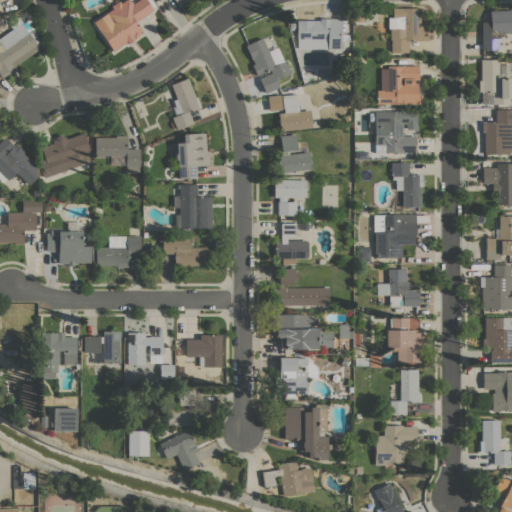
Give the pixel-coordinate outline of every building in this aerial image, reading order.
[(92,22),(112,9),(110,6),(118,1),(120,3),(124,0),(129,0),(132,4),(137,0),(152,0),(156,6),(152,9),(152,10),(135,21),(142,31),(139,33),(140,34),(134,38),(135,39),(128,44),(126,41),(112,51),(92,22)] [(419,8),(419,22),(421,22),(421,40),(408,40),(408,52),(390,52),(390,39),(389,39),(389,28),(393,28),(393,18),(392,18),(392,7),(419,8)] [(363,21),(353,21),(353,8),(363,8),(363,21)] [(480,21),(489,21),(489,10),(511,10),(511,33),(503,33),(503,34),(499,37),(498,36),(497,49),(481,49),(480,21)] [(296,48),(296,38),(295,20),(318,20),(318,18),(340,18),(341,49),(327,49),(327,48),(296,48)] [(0,36),(21,22),(28,32),(30,31),(33,36),(31,37),(39,48),(14,65),(15,68),(1,77),(0,75),(0,36)] [(274,65),(284,61),(290,73),(275,79),(279,86),(265,93),(258,78),(271,72),(269,69),(256,75),(251,64),(253,63),(251,59),(244,45),(261,37),(274,65)] [(365,60),(359,66),(353,61),(353,58),(353,56),(355,54),(358,54),(361,56),(365,60)] [(499,65),(511,65),(511,76),(500,76),(500,78),(511,78),(511,99),(509,99),(509,104),(492,103),(492,91),(489,91),(489,92),(488,92),(488,91),(478,91),(478,80),(480,80),(480,59),(498,59),(498,76),(499,76),(499,65)] [(376,104),(376,90),(379,90),(379,68),(386,68),(386,65),(418,65),(418,79),(413,79),(413,83),(417,83),(417,92),(418,92),(418,103),(376,104)] [(171,117),(174,115),(171,107),(174,105),(172,100),(176,98),(170,84),(187,77),(194,97),(196,96),(200,107),(188,112),(192,123),(176,129),(175,127),(171,128),(168,121),(172,120),(171,117)] [(279,130),(277,113),(283,112),(281,95),(296,94),(297,106),(289,107),(289,112),(309,109),(311,127),(279,130)] [(266,110),(280,109),(280,95),(266,96),(266,110)] [(511,149),(508,154),(483,154),(483,132),(481,132),(481,122),(495,121),(494,109),(511,109),(511,149)] [(374,111),(402,111),(402,135),(415,135),(415,152),(374,152),(374,111)] [(90,161),(80,164),(43,177),(37,161),(44,159),(40,147),(52,143),(51,140),(56,138),(55,136),(62,134),(63,136),(64,136),(65,139),(83,132),(89,149),(86,150),(90,161)] [(178,178),(177,161),(176,160),(175,155),(177,153),(176,143),(184,143),(183,134),(205,133),(205,151),(208,151),(209,158),(210,158),(210,161),(209,161),(209,165),(195,166),(196,177),(178,178)] [(278,172),(277,165),(278,165),(277,155),(281,154),(279,136),(295,134),(297,149),(288,150),(288,154),(308,151),(310,168),(278,172)] [(115,137),(115,135),(127,135),(126,149),(139,149),(138,166),(138,172),(126,172),(126,166),(125,166),(125,155),(94,155),(94,137),(115,137)] [(0,141),(4,137),(13,145),(14,143),(23,151),(22,152),(36,166),(37,176),(28,184),(15,171),(7,179),(6,178),(1,182),(0,180),(0,141)] [(401,206),(401,190),(395,190),(395,183),(394,183),(394,180),(391,179),(391,176),(390,176),(390,162),(408,162),(408,174),(411,175),(411,174),(412,174),(422,175),(422,186),(420,186),(420,207),(401,206)] [(482,167),(495,167),(495,163),(511,163),(511,204),(496,204),(496,192),(491,192),(491,183),(482,183),(482,167)] [(305,179),(305,197),(285,197),(285,201),(295,201),(304,201),(304,213),(295,213),(295,215),(277,215),(277,201),(279,201),(279,197),(273,197),(273,179),(274,179),(305,179)] [(196,184),(196,196),(211,196),(212,228),(178,228),(173,228),(173,215),(178,215),(178,209),(171,209),(171,195),(179,195),(179,184),(196,184)] [(41,199),(40,211),(21,211),(21,199),(41,199)] [(0,223),(6,223),(6,213),(21,213),(21,212),(35,212),(35,229),(23,229),(23,243),(13,243),(13,241),(0,241),(0,223)] [(415,235),(401,235),(401,257),(373,257),(373,232),(372,215),(382,215),(382,214),(427,213),(427,221),(415,221),(415,235)] [(511,254),(500,254),(500,259),(485,259),(485,237),(498,237),(498,215),(511,215),(511,254)] [(81,229),(80,235),(82,235),(82,239),(80,239),(80,241),(85,241),(85,245),(89,245),(90,262),(73,262),(73,265),(67,265),(67,263),(57,263),(58,251),(45,251),(46,233),(50,233),(50,230),(69,230),(69,228),(68,228),(66,228),(66,219),(78,219),(78,227),(76,228),(76,229),(81,229)] [(306,240),(306,257),(274,257),(274,240),(280,240),(280,235),(278,235),(278,222),(295,222),(295,236),(286,236),(286,240),(306,240)] [(95,265),(95,246),(107,246),(108,235),(139,235),(139,253),(127,253),(127,255),(128,255),(128,257),(127,257),(127,266),(116,266),(116,265),(95,265)] [(189,236),(189,247),(206,247),(205,265),(183,265),(183,267),(178,267),(178,265),(174,265),(174,257),(173,257),(173,256),(174,256),(174,253),(161,253),(161,236),(189,236)] [(355,248),(369,248),(369,259),(356,259),(355,248)] [(510,264),(510,276),(511,276),(511,278),(511,290),(511,297),(511,307),(511,309),(500,308),(500,310),(496,310),(496,309),(481,309),(481,286),(479,286),(479,276),(488,276),(488,275),(490,275),(490,276),(493,276),(493,264),(510,264)] [(273,304),(273,287),(279,287),(279,283),(278,283),(278,268),(294,268),(294,283),(285,283),(285,287),(328,287),(328,304),(273,304)] [(400,296),(395,297),(395,294),(376,295),(376,283),(388,283),(387,274),(387,269),(405,268),(405,281),(407,281),(407,290),(418,289),(419,305),(403,306),(402,294),(400,294),(400,296)] [(313,328),(322,328),(322,330),(332,330),(332,346),(322,346),(322,348),(280,348),(280,336),(275,336),(275,326),(274,326),(274,314),(307,313),(307,317),(313,317),(313,319),(316,319),(316,324),(313,324),(313,328)] [(418,317),(418,329),(422,329),(422,362),(415,362),(415,365),(404,364),(404,362),(396,362),(396,348),(390,348),(390,346),(384,346),(385,328),(391,328),(391,317),(418,317)] [(511,361),(489,362),(489,349),(481,349),(481,338),(484,338),(484,317),(511,317),(511,361)] [(347,323),(347,330),(352,330),(352,337),(337,337),(337,323),(347,323)] [(40,332),(49,332),(49,331),(51,331),(51,332),(63,332),(63,336),(75,336),(75,353),(75,364),(63,364),(63,353),(62,353),(62,350),(58,350),(58,364),(56,364),(56,371),(54,371),(54,378),(42,378),(42,372),(40,372),(40,332)] [(120,363),(102,363),(102,358),(88,358),(88,351),(83,351),(83,335),(98,335),(98,336),(102,336),(102,331),(119,331),(120,363)] [(127,332),(135,332),(135,331),(137,331),(137,332),(144,332),(144,338),(148,338),(148,336),(162,336),(162,362),(148,362),(148,344),(144,344),(144,364),(127,364),(127,362),(127,332)] [(221,366),(198,366),(198,355),(185,356),(185,338),(199,338),(199,334),(210,334),(210,333),(211,333),(211,334),(220,334),(221,366)] [(377,355),(377,366),(368,366),(369,355),(377,355)] [(278,357),(306,357),(306,361),(311,361),(317,366),(317,376),(306,376),(306,393),(294,393),(294,397),(285,397),(285,393),(274,393),(274,371),(278,371),(278,357)] [(173,364),(173,378),(159,378),(159,364),(173,364)] [(185,374),(191,374),(191,382),(183,383),(183,380),(178,384),(174,377),(175,375),(175,365),(182,365),(185,374)] [(391,399),(391,394),(399,394),(399,369),(417,369),(417,392),(419,392),(419,401),(405,401),(405,414),(388,414),(388,399),(391,399)] [(511,410),(511,409),(499,409),(499,410),(491,410),(491,392),(493,392),(493,388),(482,388),(482,372),(496,372),(496,371),(501,371),(501,370),(503,370),(503,371),(511,371),(511,370),(511,410)] [(36,399),(34,399),(35,410),(24,410),(24,407),(21,407),(20,399),(18,399),(18,394),(20,394),(20,384),(26,383),(26,382),(31,382),(31,383),(35,383),(35,384),(36,399)] [(178,389),(193,389),(193,405),(178,405),(178,389)] [(329,448),(326,448),(326,459),(316,459),(316,457),(307,457),(307,451),(298,451),(298,447),(301,447),(301,438),(283,438),(283,406),(314,406),(314,404),(325,404),(325,431),(316,431),(316,436),(326,436),(326,444),(329,443),(329,445),(332,445),(334,442),(337,442),(339,444),(339,448),(337,450),(334,450),(332,448),(329,448)] [(167,407),(198,407),(198,425),(167,425),(167,407)] [(499,450),(510,450),(510,464),(493,464),(493,451),(479,452),(479,440),(481,440),(481,420),(498,419),(499,450)] [(374,435),(383,435),(383,425),(402,425),(402,426),(416,426),(416,442),(403,442),(403,445),(406,445),(406,452),(403,452),(403,463),(386,463),(386,464),(374,464),(374,435)] [(146,430),(126,430),(125,455),(146,455),(146,430)] [(186,430),(189,437),(191,436),(197,450),(194,452),(198,463),(183,470),(175,454),(165,458),(158,443),(186,430)] [(282,495),(279,475),(274,476),(275,484),(263,486),(261,471),(278,469),(277,463),(295,460),(296,469),(299,469),(299,468),(309,466),(312,482),(311,489),(305,491),(282,495)] [(19,465),(19,472),(34,472),(34,488),(12,488),(12,465),(19,465)] [(500,475),(510,481),(511,478),(511,511),(499,511),(497,511),(499,507),(498,506),(503,496),(492,491),(500,475)] [(392,490),(401,510),(396,511),(383,511),(377,497),(392,490)]
